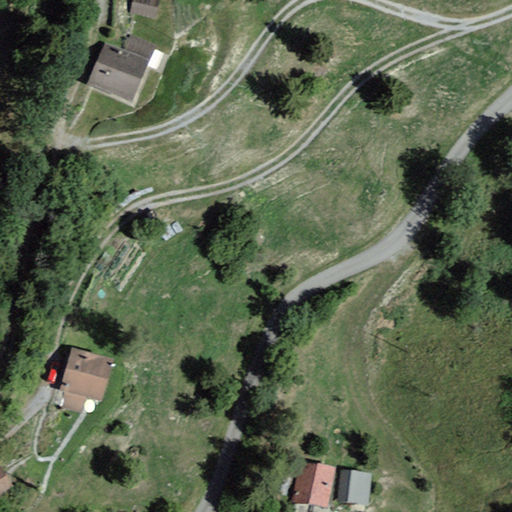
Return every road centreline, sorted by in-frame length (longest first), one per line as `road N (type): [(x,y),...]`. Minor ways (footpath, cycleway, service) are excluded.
road 1 (track): [(202,511),(274,324),(296,300),(398,242),(458,155),(511,96)]
road 2 (track): [(75,283),(98,245),(147,201),(244,182),(377,72),(511,13)]
road 3 (track): [(90,36),(33,220),(0,372)]
road 4 (track): [(306,0),(280,18),(208,105),(169,127),(54,149)]
